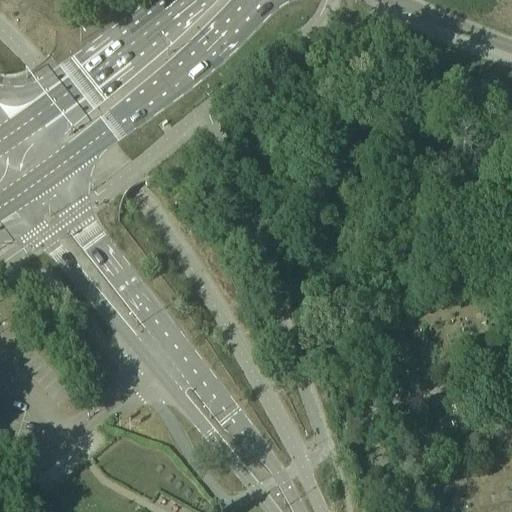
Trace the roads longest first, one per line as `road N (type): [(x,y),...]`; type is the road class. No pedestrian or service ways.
road 1 (tertiary): [(298,511),(267,460),(197,387),(39,182)]
road 2 (tertiary): [(16,198),(271,511)]
road 3 (primary): [(39,182),(166,83),(255,0)]
road 4 (primary): [(187,0),(10,137)]
road 5 (primary): [(389,0),(511,48)]
